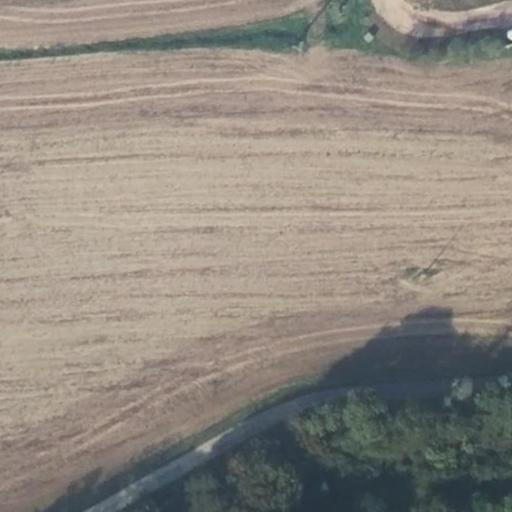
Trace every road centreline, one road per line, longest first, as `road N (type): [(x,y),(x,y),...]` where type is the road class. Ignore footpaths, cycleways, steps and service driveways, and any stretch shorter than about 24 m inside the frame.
road 1 (unclassified): [(511,381),(283,411),(95,511)]
road 2 (track): [(384,0),(399,22),(438,26),(511,11)]
